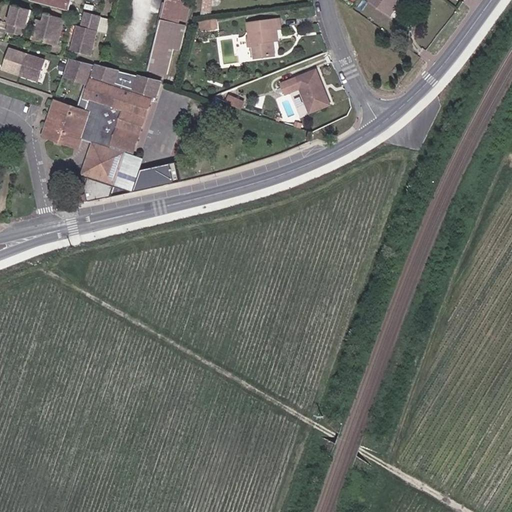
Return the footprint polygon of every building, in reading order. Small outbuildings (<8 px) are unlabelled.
[(175,0),(171,0),(153,67),(176,74),(189,28),(182,26),(183,21),(189,23),(191,18),(194,9),(188,7),(189,4),(175,0)] [(393,8),(398,0),(371,0),(369,3),(390,18),(396,10),(393,8)] [(402,2),(399,0),(398,0),(393,8),(396,10),(402,2)] [(18,2),(11,29),(27,33),(34,6),(18,2)] [(60,42),(68,16),(42,10),(35,33),(45,35),(44,38),(60,42)] [(102,29),(105,15),(89,11),(86,24),(81,23),(77,37),(81,38),(78,49),(95,53),(102,29)] [(113,31),(116,18),(105,15),(102,29),(113,31)] [(216,20),(204,22),(205,30),(217,29),(216,20)] [(272,39),(277,38),(276,30),(280,29),(279,20),(248,24),(250,39),(248,39),(248,46),(253,46),(255,59),(275,56),(273,41),(272,39)] [(9,62),(19,64),(21,54),(22,51),(11,48),(8,57),(10,58),(9,62)] [(18,67),(38,72),(39,69),(41,69),(43,60),(21,54),(19,64),(18,67)] [(66,59),(61,78),(84,84),(78,108),(80,109),(80,111),(55,103),(44,136),(70,145),(80,140),(81,140),(90,135),(94,144),(84,174),(106,181),(114,160),(108,154),(111,146),(132,154),(147,109),(150,102),(153,103),(160,83),(66,59)] [(287,96),(301,90),(310,113),(330,105),(316,71),(282,84),(287,96)] [(226,103),(241,110),(244,103),(229,97),(226,103)] [(81,140),(94,144),(90,135),(81,140)] [(143,158),(132,154),(111,146),(108,154),(114,160),(106,181),(129,189),(174,182),(170,167),(142,173),(143,158)]
